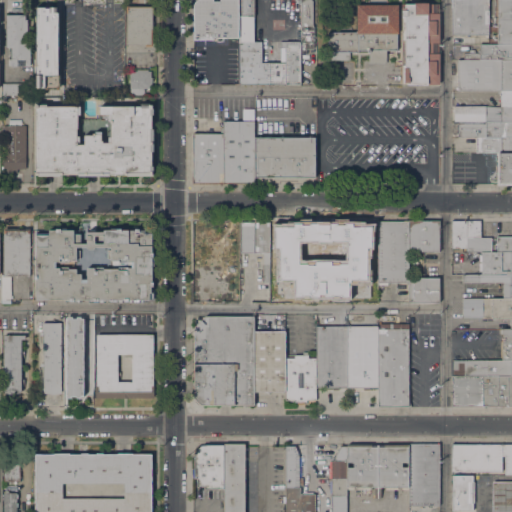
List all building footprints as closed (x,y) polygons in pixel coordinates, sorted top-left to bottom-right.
[(239,38),(215,38),(215,35),(213,35),(213,39),(193,39),(193,4),(194,2),(195,0),(213,0),(213,3),(220,3),(219,0),(239,0),(239,15),(239,38)] [(239,15),(239,0),(254,0),(254,15),(239,15)] [(300,41),(301,41),(301,0),(311,0),(312,1),(312,24),(313,28),(313,46),(313,47),(313,48),(312,48),(311,48),(306,48),(306,53),(305,53),(304,54),(300,54),(300,41)] [(451,34),(451,0),(488,0),(488,34),(451,34)] [(511,43),(497,43),(497,0),(511,0),(511,43)] [(401,3),(414,3),(414,2),(427,2),(427,3),(438,3),(439,84),(427,84),(427,83),(402,83),(401,3)] [(398,4),(398,33),(397,33),(397,50),(386,50),(386,63),(368,63),(368,50),(358,50),(358,51),(349,51),(349,60),(328,60),(327,32),(356,31),(356,4),(398,4)] [(154,5),(154,13),(153,13),(153,46),(145,46),(145,45),(127,45),(127,13),(126,13),(126,5),(154,5)] [(36,6),(56,6),(56,11),(58,11),(58,88),(36,88),(36,6)] [(6,14),(25,14),(25,20),(27,20),(27,45),(30,45),(30,66),(11,66),(11,65),(8,65),(8,59),(11,59),(11,47),(6,47),(6,14)] [(254,15),(254,41),(261,41),(261,62),(269,62),(269,84),(239,84),(239,46),(233,46),(233,41),(239,41),(239,38),(239,15),(254,15)] [(285,62),(285,47),(280,47),(280,41),(300,41),(300,54),(300,84),(285,84),(285,62)] [(463,59),(463,53),(479,53),(479,43),(497,43),(511,43),(511,59),(500,59),(463,59)] [(500,90),(457,90),(457,59),(463,59),(500,59),(500,90)] [(500,59),(511,59),(511,90),(500,90),(500,59)] [(285,84),(269,84),(269,62),(285,62),(285,84)] [(129,88),(129,71),(137,71),(137,69),(148,69),(148,71),(151,71),(150,77),(152,77),(152,82),(151,82),(151,86),(151,88),(144,88),(144,95),(130,95),(130,88),(129,88)] [(29,83),(29,95),(1,95),(1,83),(29,83)] [(511,105),(500,105),(500,90),(511,90),(511,105)] [(140,106),(140,103),(149,103),(149,105),(152,105),(152,108),(153,108),(153,114),(151,114),(151,129),(153,129),(153,151),(151,151),(151,166),(153,166),(153,176),(125,176),(125,174),(109,174),(109,176),(78,175),(78,174),(60,174),(60,176),(36,175),(36,104),(38,104),(38,103),(46,103),(46,106),(80,106),(80,114),(78,114),(78,128),(77,128),(77,136),(79,136),(79,142),(78,142),(78,144),(84,144),(84,134),(93,134),(93,133),(95,133),(95,131),(101,131),(101,140),(103,140),(103,142),(108,142),(108,136),(110,136),(110,120),(108,120),(108,114),(99,114),(99,106),(140,106)] [(453,121),(453,119),(451,119),(451,113),(454,113),(454,105),(500,105),(511,105),(511,121),(485,121),(453,121)] [(254,121),(254,137),(254,179),(254,183),(223,183),(223,133),(223,121),(254,121)] [(475,136),(458,136),(458,123),(485,123),(485,121),(511,121),(511,136),(499,136),(475,136)] [(26,168),(17,168),(17,172),(4,172),(4,169),(2,169),(2,153),(4,153),(4,131),(2,131),(2,125),(25,125),(26,168)] [(223,133),(223,183),(192,183),(192,133),(223,133)] [(475,153),(475,136),(499,136),(498,150),(495,150),(494,151),(494,153),(475,153)] [(254,137),(315,137),(315,179),(254,179),(254,137)] [(511,150),(511,183),(495,183),(495,150),(498,150),(511,150)] [(240,222),(269,221),(269,253),(240,253),(240,222)] [(314,221),(299,221),(298,276),(285,276),(285,302),(314,302),(314,221)] [(377,221),(408,221),(408,251),(408,277),(408,282),(387,282),(387,285),(378,285),(378,282),(377,244),(377,221)] [(439,221),(439,251),(408,251),(408,221),(439,221)] [(491,251),(481,251),(466,251),(466,247),(451,247),(451,221),(480,221),(480,237),(491,237),(491,251)] [(29,276),(10,276),(10,300),(1,300),(1,276),(3,276),(3,228),(30,228),(29,276)] [(116,299),(105,299),(105,301),(89,302),(89,299),(81,299),(81,301),(65,302),(65,298),(36,299),(35,279),(34,279),(34,274),(36,274),(35,234),(49,234),(49,230),(56,229),(56,228),(60,228),(60,230),(73,229),(73,233),(80,233),(80,243),(87,243),(86,232),(103,232),(103,229),(117,229),(117,228),(121,228),(121,230),(128,230),(134,230),(134,228),(139,228),(139,230),(144,230),(144,228),(153,228),(153,232),(151,232),(151,245),(152,252),(153,252),(153,266),(152,266),(152,270),(153,270),(153,298),(133,299),(133,301),(116,302),(116,299)] [(511,251),(496,251),(496,236),(511,236),(511,251)] [(511,296),(501,296),(502,282),(463,282),(463,274),(481,274),(481,251),(491,251),(496,251),(511,251),(511,296)] [(439,277),(439,302),(408,302),(408,282),(408,277),(439,277)] [(511,328),(509,328),(508,317),(480,317),(480,316),(460,316),(460,296),(501,296),(511,296),(511,328)] [(254,391),(254,405),(200,405),(194,398),(194,327),(205,315),(254,316),(254,331),(254,391)] [(78,396),(65,396),(67,316),(83,317),(83,334),(80,334),(78,396)] [(61,393),(44,393),(44,391),(43,391),(43,331),(41,331),(41,322),(60,322),(61,393)] [(377,329),(377,326),(378,323),(407,322),(406,403),(378,403),(377,387),(377,329)] [(316,357),(316,325),(347,325),(347,387),(316,387),(316,357)] [(377,387),(347,387),(347,325),(377,326),(377,329),(377,387)] [(511,360),(502,360),(502,329),(509,328),(511,328),(511,360)] [(285,391),(254,391),(254,331),(285,331),(285,358),(285,391)] [(96,334),(153,334),(154,397),(96,397),(96,334)] [(3,335),(25,335),(25,339),(21,339),(21,391),(20,391),(20,393),(3,393),(3,335)] [(316,387),(316,399),(306,399),(306,402),(303,402),(303,404),(297,404),(297,402),(295,402),(295,400),(285,400),(285,391),(285,358),(294,358),(294,355),(308,355),(308,357),(316,357),(316,387)] [(511,376),(453,376),(453,360),(502,360),(511,360),(511,376)] [(511,406),(452,406),(452,376),(453,376),(511,376),(511,406)] [(244,443),(244,447),(247,447),(247,450),(244,450),(244,457),(247,457),(247,459),(244,459),(244,511),(223,511),(223,488),(223,444),(223,443),(244,443)] [(223,444),(223,488),(204,489),(204,486),(196,486),(196,477),(194,478),(193,457),(194,457),(194,452),(200,445),(205,445),(205,444),(223,444)] [(408,444),(439,444),(439,505),(408,505),(408,487),(408,446),(408,444)] [(511,444),(511,474),(504,474),(504,455),(501,455),(501,471),(452,471),(452,444),(511,444)] [(298,477),(302,477),(302,485),(299,485),(299,487),(300,487),(300,494),(314,494),(314,511),(285,511),(285,445),(294,446),(298,457),(298,477)] [(346,487),(346,511),(331,511),(331,460),(334,460),(334,456),(340,446),(347,446),(346,487)] [(370,487),(370,489),(357,489),(357,487),(353,487),(353,489),(347,489),(347,487),(346,487),(347,446),(371,446),(377,446),(377,487),(370,487)] [(408,446),(408,487),(408,489),(401,489),(401,487),(397,487),(397,489),(385,489),(385,487),(377,487),(377,446),(408,446)] [(35,511),(35,454),(54,454),(54,453),(69,453),(69,454),(81,454),(81,453),(88,453),(88,454),(96,454),(96,453),(103,453),(103,454),(117,454),(117,453),(132,453),(132,454),(151,454),(151,511),(35,511)] [(3,481),(3,462),(19,462),(19,476),(20,476),(20,478),(19,478),(19,481),(3,481)] [(452,475),(472,475),(472,481),(474,481),(474,503),(472,503),(472,510),(452,510),(452,475)] [(511,511),(492,511),(492,481),(511,481),(511,511)] [(3,511),(3,492),(16,492),(16,494),(17,494),(17,498),(16,498),(16,502),(17,502),(17,507),(16,507),(16,511),(3,511)]
